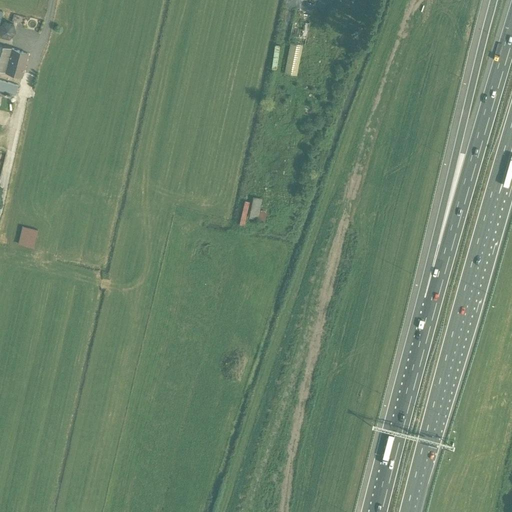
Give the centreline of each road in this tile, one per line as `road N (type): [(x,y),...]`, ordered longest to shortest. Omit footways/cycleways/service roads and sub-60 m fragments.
road 1 (motorway): [(410,511),(497,196)]
road 2 (motorway): [(493,0),(435,238),(431,300)]
road 3 (motorway): [(511,21),(431,300)]
road 4 (motorway): [(431,300),(380,511)]
road 5 (track): [(30,72),(0,210)]
